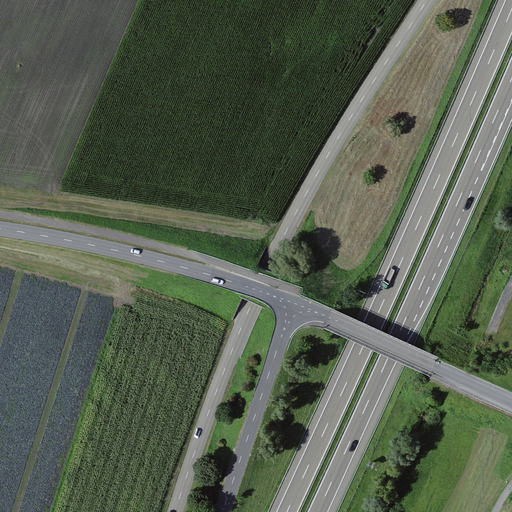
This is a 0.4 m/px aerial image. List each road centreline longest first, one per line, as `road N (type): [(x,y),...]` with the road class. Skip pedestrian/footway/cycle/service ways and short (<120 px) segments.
road 1 (tertiary): [(177,511),(225,366),(273,257),(426,0)]
road 2 (motorway): [(511,9),(286,511)]
road 3 (motorway): [(316,511),(464,183)]
road 4 (tertiary): [(292,302),(147,257),(0,229)]
road 5 (tertiary): [(511,400),(292,302)]
road 6 (tertiary): [(220,511),(292,302)]
road 7 (motorway): [(464,183),(511,71)]
